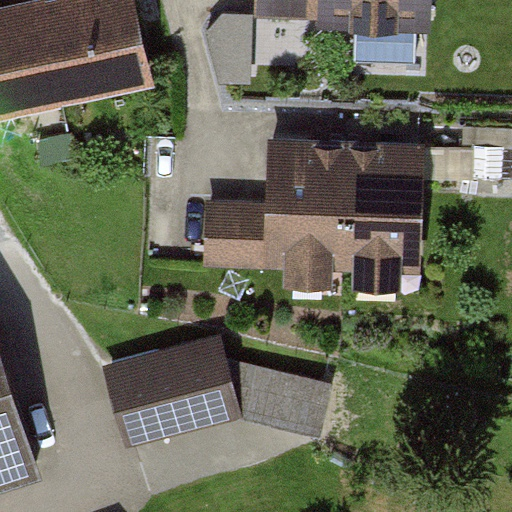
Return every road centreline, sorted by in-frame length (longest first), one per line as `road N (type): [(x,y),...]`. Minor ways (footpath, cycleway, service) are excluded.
road 1 (residential): [(173,258),(209,88),(183,0)]
road 2 (residential): [(111,488),(0,256)]
road 3 (residential): [(264,441),(111,488)]
